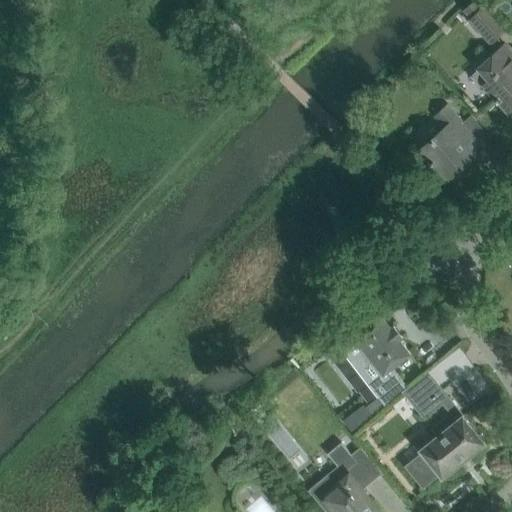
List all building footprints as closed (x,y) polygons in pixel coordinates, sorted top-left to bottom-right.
[(470,20),(480,32),(490,43),(507,28),(487,6),(470,20)] [(497,99),(495,101),(498,103),(500,102),(508,112),(511,108),(511,54),(505,46),(480,68),(491,80),(485,85),(497,99)] [(435,116),(445,128),(421,150),(432,162),(431,163),(434,167),(435,165),(448,180),(467,162),(462,156),(478,141),(477,139),(486,131),(471,115),(462,123),(447,106),(435,116)] [(381,314),(353,335),(363,348),(355,354),(365,367),(373,362),(381,373),(368,383),(379,396),(385,404),(407,387),(392,368),(411,353),(381,314)] [(402,392),(413,406),(439,385),(428,371),(402,392)] [(363,407),(345,422),(352,431),(370,417),(363,407)] [(423,452),(407,466),(423,487),(440,473),(443,477),(486,443),(464,415),(456,421),(438,436),(421,450),(423,452)] [(338,467),(344,473),(347,471),(358,462),(342,442),(328,454),(338,467)] [(338,467),(309,491),(326,511),(380,511),(347,471),(344,473),(338,467)]
